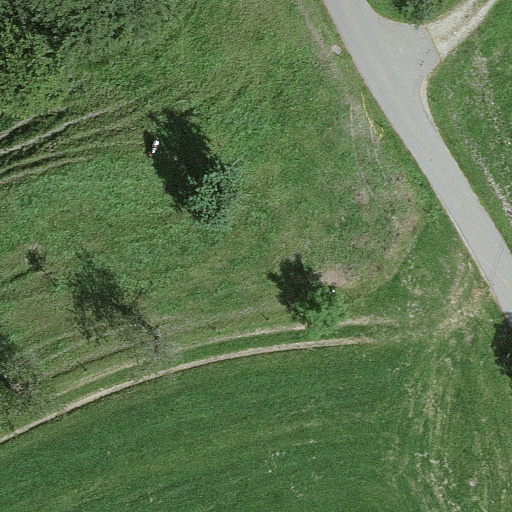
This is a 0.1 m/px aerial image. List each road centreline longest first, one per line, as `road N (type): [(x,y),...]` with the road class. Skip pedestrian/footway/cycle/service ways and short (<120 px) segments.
road 1 (track): [(0,430),(83,392),(226,347),(442,321),(511,293)]
road 2 (unclassified): [(341,0),(511,292)]
